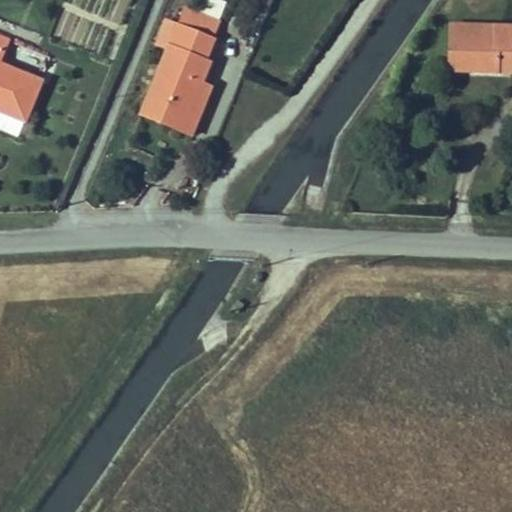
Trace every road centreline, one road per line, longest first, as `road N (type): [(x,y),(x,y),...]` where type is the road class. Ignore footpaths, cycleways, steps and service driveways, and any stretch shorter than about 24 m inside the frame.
road 1 (unclassified): [(0,241),(511,240)]
road 2 (track): [(103,511),(171,413),(271,310),(291,274),(295,238)]
